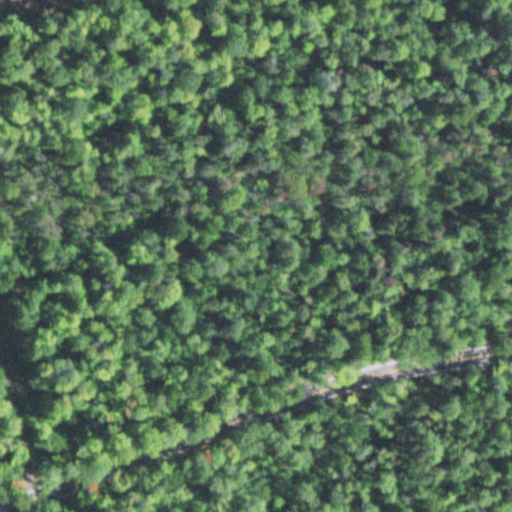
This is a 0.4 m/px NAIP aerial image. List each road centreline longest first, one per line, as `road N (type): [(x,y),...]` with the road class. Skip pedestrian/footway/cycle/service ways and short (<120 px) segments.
road 1 (primary): [(0,510),(325,381),(511,344)]
road 2 (track): [(10,507),(14,399),(0,370)]
